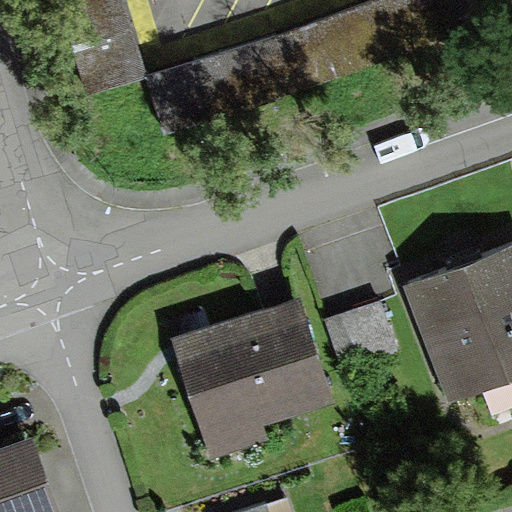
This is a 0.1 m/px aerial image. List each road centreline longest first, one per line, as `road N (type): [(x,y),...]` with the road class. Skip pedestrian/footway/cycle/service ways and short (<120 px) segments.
road 1 (residential): [(50,290),(511,126)]
road 2 (residential): [(118,511),(50,290)]
